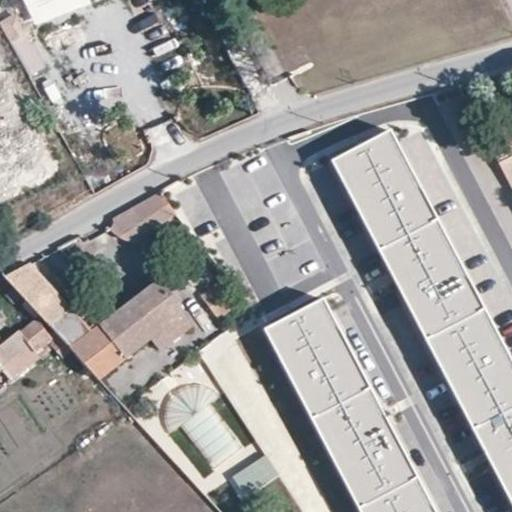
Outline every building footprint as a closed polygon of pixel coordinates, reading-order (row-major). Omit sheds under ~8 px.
[(26,0),(33,16),(72,0),(26,0)] [(511,139),(492,149),(511,187),(511,139)] [(511,364),(396,145),(337,177),(511,505),(511,364)] [(201,197),(189,175),(112,218),(109,229),(124,238),(136,240),(201,197)] [(78,237),(49,253),(55,265),(65,259),(69,264),(89,253),(83,240),(78,237)] [(27,265),(6,277),(5,278),(49,326),(66,313),(27,265)] [(160,280),(100,325),(70,347),(95,374),(112,393),(133,377),(122,362),(184,311),(160,280)] [(219,284),(204,297),(218,317),(235,304),(219,284)] [(82,302),(66,313),(49,326),(59,337),(70,347),(100,325),(82,302)] [(433,511),(328,309),(269,339),(360,511),(433,511)] [(2,346),(0,347),(0,365),(4,370),(11,381),(41,357),(35,350),(51,338),(38,321),(22,333),(20,331),(2,346)] [(70,347),(59,337),(51,346),(61,357),(70,347)] [(0,389),(11,381),(4,370),(0,373),(0,389)] [(251,500),(280,473),(263,454),(234,481),(251,500)] [(491,487),(475,495),(484,511),(496,511),(503,509),(491,487)]
